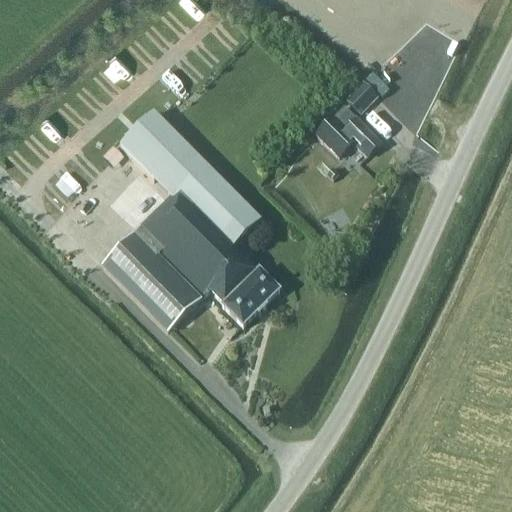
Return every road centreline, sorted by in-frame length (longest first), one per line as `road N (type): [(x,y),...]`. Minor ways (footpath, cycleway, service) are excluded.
road 1 (tertiary): [(276,511),(349,401),(511,55)]
road 2 (unknown): [(305,473),(0,199)]
